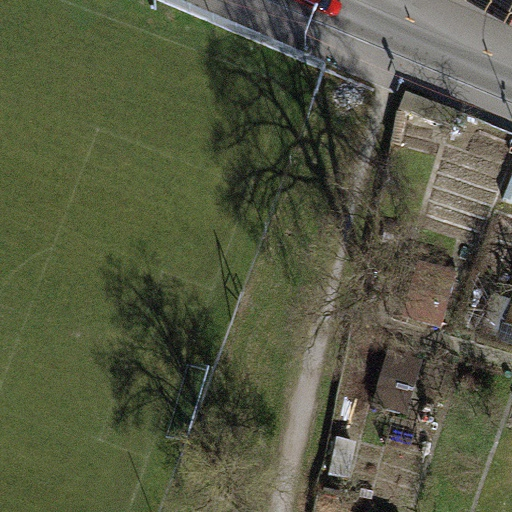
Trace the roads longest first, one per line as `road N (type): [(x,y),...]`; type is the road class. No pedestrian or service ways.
road 1 (track): [(285,511),(375,61)]
road 2 (primary): [(368,0),(511,60)]
